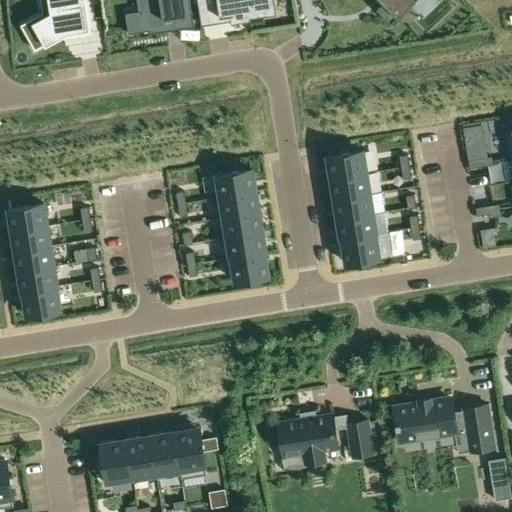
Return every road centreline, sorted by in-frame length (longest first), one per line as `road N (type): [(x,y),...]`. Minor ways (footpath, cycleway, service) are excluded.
road 1 (residential): [(0,102),(238,61),(262,66),(279,93),(311,297)]
road 2 (residential): [(311,297),(0,349)]
road 3 (residential): [(511,265),(311,297)]
